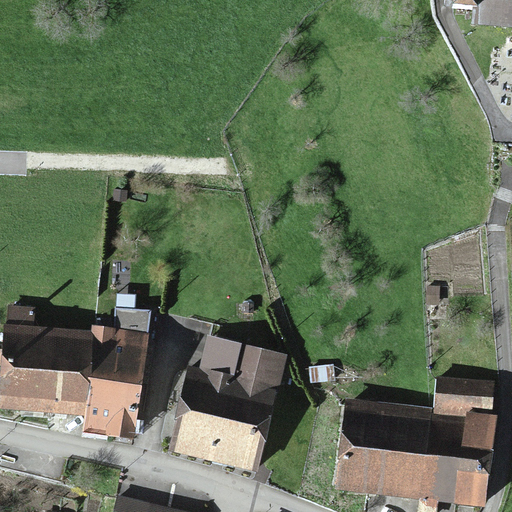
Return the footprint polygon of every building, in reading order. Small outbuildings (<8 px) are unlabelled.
[(511,0),(477,0),(474,32),(511,34),(511,0)] [(0,337),(0,419),(87,426),(86,439),(132,442),(139,348),(32,340),(34,314),(8,313),(7,338),(0,337)] [(203,348),(172,453),(256,478),(287,373),(203,348)] [(492,387),(433,385),(432,415),(491,416),(492,387)] [(489,423),(346,412),(339,496),(483,507),(489,423)] [(173,511),(119,499),(116,511),(173,511)]
